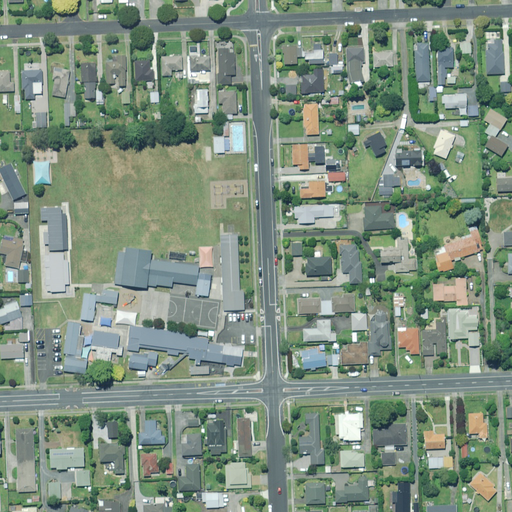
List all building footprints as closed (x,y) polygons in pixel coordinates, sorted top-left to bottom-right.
[(434,21),(413,21),(414,32),(434,31),(434,21)] [(461,43),(461,53),(467,53),(467,57),(472,57),(471,42),(461,43)] [(429,43),(417,43),(417,50),(415,50),(416,81),(430,81),(429,43)] [(499,64),(505,63),(505,49),(505,43),(486,43),(486,50),(486,72),(499,72),(499,64)] [(325,49),(323,49),(323,44),(315,44),(315,50),(306,50),(306,59),(307,59),(310,59),(310,64),(325,64),(325,49)] [(297,46),(282,47),(283,54),(284,54),(285,64),(298,64),(297,57),(303,57),(302,48),(297,49),(297,46)] [(230,53),(230,48),(217,49),(218,73),(218,84),(231,84),(231,74),(235,74),(234,53),(230,53)] [(346,62),(348,62),(350,74),(353,84),(365,80),(361,66),(365,62),(365,48),(346,48),(346,62)] [(453,77),(453,73),(447,73),(447,67),(454,67),(454,48),(439,48),(439,85),(446,85),(446,83),(448,83),(457,83),(457,77),(453,77)] [(394,66),(393,52),(374,52),(374,67),(394,66)] [(339,62),(339,53),(329,53),(330,64),(331,64),(332,73),(341,73),(341,62),(339,62)] [(107,62),(107,83),(115,83),(115,78),(119,78),(119,86),(126,86),(126,55),(118,55),(118,61),(107,62)] [(198,55),(190,56),(191,71),(210,70),(210,56),(198,57),(198,55)] [(183,69),(183,56),(162,56),(162,76),(172,75),(172,69),(183,69)] [(150,70),(150,61),(135,61),(136,81),(154,80),(154,70),(150,70)] [(97,82),(96,63),(81,64),(81,82),(84,82),(84,98),(97,98),(97,91),(97,82)] [(69,70),(54,68),(52,79),(55,80),(52,95),(65,97),(69,70)] [(301,82),(302,94),(310,94),(310,93),(324,92),(323,69),(314,69),(315,74),(303,75),(303,82),(301,82)] [(43,83),(43,70),(22,70),(23,90),(25,89),(26,99),(35,99),(35,83),(43,83)] [(11,82),(10,71),(0,71),(0,91),(13,91),(13,82),(11,82)] [(298,95),(297,85),(287,85),(287,96),(298,95)] [(208,114),(208,116),(211,116),(211,110),(209,110),(209,89),(200,89),(195,89),(195,98),(195,113),(208,114)] [(130,103),(130,92),(122,92),(122,103),(130,103)] [(159,92),(151,92),(151,102),(160,102),(159,92)] [(221,103),(221,120),(234,120),(234,113),(238,113),(238,92),(219,92),(219,103),(221,103)] [(467,94),(442,95),(442,103),(445,103),(445,108),(460,108),(468,107),(467,94)] [(76,103),(65,104),(65,126),(70,125),(69,116),(76,116),(76,103)] [(320,134),(318,104),(303,105),(305,130),(305,135),(320,134)] [(479,105),(469,105),(469,116),(479,116),(479,105)] [(496,138),(507,119),(490,109),(484,120),(490,123),(486,132),(492,135),(485,146),(502,156),(508,145),(496,138)] [(47,127),(46,112),(36,113),(37,122),(33,123),(33,128),(47,127)] [(359,125),(349,125),(349,135),(360,134),(359,125)] [(455,136),(441,130),(434,148),(436,149),(434,153),(446,158),(455,136)] [(387,145),(381,131),(366,138),(367,140),(363,142),(365,148),(371,145),(376,156),(386,152),(384,147),(387,145)] [(225,136),(214,137),(214,152),(226,151),(225,136)] [(308,169),(308,144),(292,145),(293,164),(299,164),(299,169),(308,169)] [(424,167),(424,151),(396,151),(396,167),(424,167)] [(336,170),(335,160),(325,160),(326,170),(336,170)] [(26,194),(11,163),(0,168),(0,170),(5,182),(0,183),(0,190),(2,194),(9,191),(13,199),(26,194)] [(345,181),(345,173),(328,173),(328,181),(345,181)] [(383,181),(380,181),(380,195),(381,195),(381,198),(388,198),(388,194),(394,194),(394,186),(400,186),(400,177),(395,177),(395,174),(384,174),(383,181)] [(511,190),(511,177),(497,178),(498,191),(511,190)] [(326,196),(326,182),(309,183),(309,189),(305,189),(305,183),(300,184),(300,198),(326,196)] [(29,213),(28,203),(15,203),(15,214),(29,213)] [(340,216),(340,205),(295,207),(295,218),(299,218),(299,223),(315,222),(315,217),(340,216)] [(65,249),(63,206),(47,207),(42,207),(42,219),(48,219),(49,250),(65,249)] [(382,211),(382,206),(364,207),(365,217),(363,217),(364,230),(395,228),(394,210),(382,211)] [(482,241),(477,226),(469,229),(471,234),(462,237),(463,239),(445,245),(448,252),(437,255),(440,264),(438,265),(440,272),(454,268),(452,260),(479,252),(476,242),(482,241)] [(241,307),(237,232),(220,232),(224,307),(241,307)] [(19,268),(21,260),(27,262),(29,251),(23,250),(25,240),(3,235),(0,251),(0,252),(7,254),(5,265),(19,268)] [(416,258),(408,258),(408,237),(397,238),(397,247),(381,248),(381,263),(395,262),(396,272),(411,271),(411,270),(417,270),(416,258)] [(302,255),(302,243),(292,243),(292,255),(302,255)] [(153,250),(121,245),(115,282),(148,287),(148,283),(175,288),(176,281),(197,284),(199,271),(200,266),(151,258),(153,250)] [(343,258),(340,258),(341,264),(343,264),(343,273),(349,272),(350,284),(362,283),(361,263),(359,263),(358,245),(340,246),(340,254),(342,254),(343,258)] [(213,246),(199,247),(201,267),(215,266),(213,246)] [(65,290),(64,253),(46,253),(47,291),(65,290)] [(331,274),(331,257),(307,258),(307,263),(305,263),(306,275),(331,274)] [(29,282),(29,270),(18,269),(18,282),(29,282)] [(212,274),(199,271),(196,294),(208,296),(212,274)] [(467,298),(467,278),(456,278),(456,286),(445,286),(445,284),(434,285),(434,301),(458,301),(458,305),(468,305),(468,297),(467,298)] [(117,289),(102,286),(100,299),(115,301),(117,289)] [(97,293),(83,291),(79,318),(93,320),(97,293)] [(404,293),(395,293),(395,306),(404,306),(404,293)] [(34,305),(33,294),(20,295),(21,306),(34,305)] [(355,311),(355,294),(343,294),(343,298),(336,298),(336,312),(355,311)] [(332,301),(321,301),(321,299),(298,299),(298,314),(320,313),(320,315),(332,314),(332,301)] [(0,324),(23,317),(18,303),(17,301),(4,305),(5,308),(0,309),(0,324)] [(447,317),(447,308),(439,308),(439,317),(447,317)] [(138,313),(118,311),(117,323),(136,325),(138,313)] [(385,311),(375,312),(376,321),(373,321),(374,333),(376,332),(377,340),(369,341),(370,356),(382,355),(382,350),(392,349),(389,321),(386,321),(385,311)] [(367,330),(366,313),(352,314),(352,330),(367,330)] [(467,338),(467,317),(450,318),(450,338),(467,338)] [(23,318),(11,321),(11,326),(6,326),(6,330),(11,330),(23,329),(23,318)] [(331,334),(331,320),(317,320),(318,329),(303,329),(304,341),(337,340),(336,334),(331,334)] [(66,354),(82,356),(84,338),(79,337),(81,324),(68,322),(63,353),(66,354)] [(448,354),(446,322),(436,322),(437,329),(423,330),(424,355),(435,354),(434,343),(437,343),(438,354),(448,354)] [(209,339),(139,328),(131,327),(128,349),(139,351),(140,345),(168,350),(168,353),(178,355),(179,352),(190,353),(189,357),(197,358),(196,363),(200,364),(201,359),(225,363),(228,346),(208,343),(209,339)] [(407,329),(407,328),(398,328),(399,347),(406,347),(407,350),(411,350),(411,354),(420,354),(419,328),(407,329)] [(120,334),(95,330),(93,341),(91,349),(96,349),(95,359),(110,361),(111,353),(123,355),(124,345),(118,344),(120,334)] [(28,333),(20,333),(20,342),(28,342),(28,333)] [(368,342),(360,342),(360,344),(348,344),(348,351),(341,351),(342,364),(369,363),(368,342)] [(24,357),(23,344),(0,345),(1,358),(24,357)] [(318,354),(317,349),(301,351),(304,369),(311,368),(312,370),(318,369),(318,367),(325,366),(324,353),(318,354)] [(149,355),(131,353),(129,367),(147,369),(148,364),(157,365),(158,352),(150,351),(149,355)] [(296,352),(287,352),(288,372),(296,372),(296,352)] [(82,356),(66,354),(64,371),(87,374),(89,359),(81,358),(82,356)] [(339,365),(339,355),(328,355),(328,365),(339,365)] [(174,367),(166,374),(169,378),(178,370),(174,367)] [(311,466),(325,465),(325,450),(320,450),(319,413),(305,414),(306,430),(310,430),(310,437),(300,437),(300,453),(311,453),(311,466)] [(484,423),(483,413),(469,414),(470,434),(479,433),(479,438),(488,438),(487,423),(484,423)] [(364,428),(364,414),(336,415),(336,434),(340,434),(340,437),(358,437),(358,428),(364,428)] [(251,418),(238,418),(238,441),(237,441),(237,450),(239,450),(239,457),(252,457),(251,418)] [(156,421),(145,421),(146,433),(140,433),(140,444),(165,443),(165,435),(162,435),(162,430),(156,430),(156,421)] [(211,454),(221,454),(221,452),(226,451),(226,428),(224,428),(224,421),(215,421),(215,425),(207,425),(207,438),(204,438),(204,444),(207,444),(207,451),(211,451),(211,454)] [(395,445),(407,444),(407,423),(385,423),(385,429),(373,429),(374,446),(386,445),(386,452),(381,453),(382,465),(396,464),(395,445)] [(36,491),(33,428),(16,429),(18,492),(36,491)] [(196,428),(185,428),(183,431),(183,435),(182,435),(182,455),(202,455),(202,435),(200,435),(200,429),(196,429),(196,428)] [(434,435),(434,431),(425,431),(425,449),(445,448),(444,435),(434,435)] [(117,446),(117,443),(99,444),(100,462),(115,461),(116,473),(124,473),(123,446),(117,446)] [(85,470),(84,448),(50,450),(51,468),(57,468),(57,469),(68,469),(68,467),(79,467),(79,471),(77,471),(77,486),(91,485),(90,470),(85,470)] [(365,466),(365,453),(359,453),(359,452),(355,452),(355,450),(342,451),(342,467),(365,466)] [(157,462),(156,454),(141,454),(141,466),(143,466),(144,476),(151,476),(151,472),(159,472),(159,462),(157,462)] [(454,470),(453,457),(429,458),(430,468),(447,468),(448,471),(454,470)] [(246,467),(245,462),(225,464),(226,471),(229,471),(230,483),(227,483),(227,489),(252,487),(251,474),(249,474),(249,467),(246,467)] [(201,490),(200,464),(186,465),(187,477),(179,477),(180,491),(201,490)] [(479,495),(480,493),(488,500),(497,490),(493,487),(495,485),(481,472),(470,484),(477,490),(476,492),(479,495)] [(108,484),(108,474),(95,474),(96,484),(108,484)] [(369,477),(359,477),(352,486),(345,486),(345,490),(336,491),(336,502),(347,502),(347,501),(369,500),(369,477)] [(61,500),(60,482),(49,482),(49,500),(61,500)] [(325,503),(324,482),(305,482),(306,504),(325,503)] [(410,511),(410,483),(398,483),(398,492),(392,492),(392,502),(396,502),(396,511),(410,511)] [(203,503),(206,503),(207,507),(224,507),(224,493),(207,493),(192,493),(192,497),(196,497),(196,500),(203,500),(203,503)] [(119,511),(119,502),(100,502),(99,511),(119,511)]
